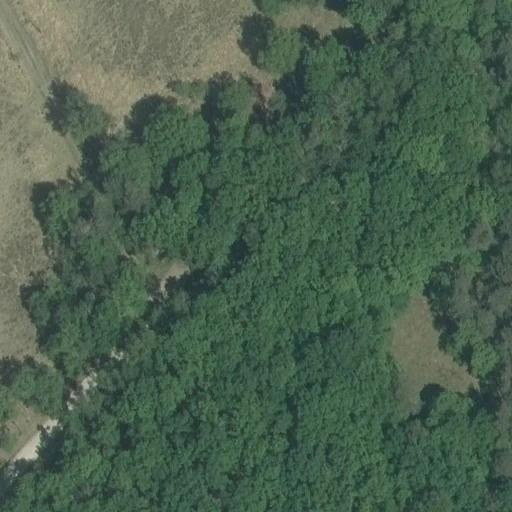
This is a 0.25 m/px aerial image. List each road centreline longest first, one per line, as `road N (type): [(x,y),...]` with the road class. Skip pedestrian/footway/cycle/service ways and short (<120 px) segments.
road 1 (track): [(418,0),(386,57),(0,484)]
road 2 (track): [(0,0),(156,309)]
